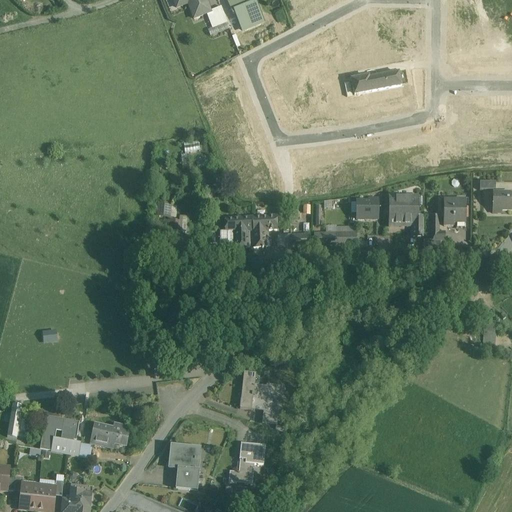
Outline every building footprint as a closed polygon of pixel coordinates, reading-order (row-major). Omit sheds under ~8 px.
[(205,0),(172,0),(176,9),(188,5),(193,20),(210,13),(205,0)] [(252,0),(234,0),(229,2),(234,13),(254,5),(252,0)] [(223,12),(211,17),(216,28),(227,23),(223,12)] [(398,73),(369,79),(368,77),(351,80),(352,86),(354,96),(366,93),(383,90),(401,86),(398,73)] [(289,91),(270,94),(274,118),(316,111),(311,79),(288,82),(289,91)] [(257,104),(246,105),(247,113),(258,111),(257,104)] [(511,191),(493,192),(493,206),(500,206),(500,208),(511,208),(511,191)] [(418,195),(390,195),(390,223),(398,223),(398,222),(413,222),(418,222),(418,214),(418,195)] [(378,216),(378,197),(370,197),(370,199),(357,199),(357,216),(378,216)] [(466,199),(444,199),(444,222),(454,222),(454,220),(466,220),(466,199)] [(156,200),(156,212),(170,212),(171,200),(156,200)] [(277,213),(253,214),(254,225),(269,224),(269,226),(278,225),(277,213)] [(253,214),(225,216),(225,226),(232,226),(250,225),(254,225),(253,214)] [(424,214),(418,214),(418,222),(413,222),(413,232),(424,232),(424,214)] [(181,217),(164,217),(163,241),(180,242),(181,217)] [(254,225),(250,225),(251,242),(271,241),(271,232),(269,232),(269,226),(269,224),(254,225)] [(250,225),(232,226),(233,244),(251,242),(250,225)] [(220,244),(233,244),(232,226),(225,226),(220,227),(220,244)] [(357,228),(315,229),(315,243),(357,242),(357,228)] [(289,240),(290,230),(278,230),(278,240),(289,240)] [(311,230),(291,230),(291,244),(311,243),(311,230)] [(495,329),(496,315),(484,314),(484,329),(495,329)] [(43,340),(57,339),(57,328),(42,328),(43,340)] [(496,342),(496,329),(495,329),(484,329),(483,342),(496,342)] [(208,343),(197,344),(199,359),(210,358),(208,343)] [(268,387),(255,386),(256,374),(244,372),(240,408),(251,409),(252,403),(265,404),(265,411),(277,412),(278,404),(281,404),(283,388),(268,386),(268,387)] [(8,437),(17,438),(18,429),(24,429),(25,418),(21,418),(22,405),(11,404),(8,437)] [(277,412),(265,411),(263,422),(276,423),(277,412)] [(79,421),(46,415),(40,448),(52,450),(54,438),(55,439),(56,430),(62,431),(61,440),(73,441),(74,433),(77,434),(78,433),(79,432),(79,431),(78,430),(79,421)] [(113,429),(95,425),(95,424),(94,424),(90,442),(91,442),(113,447),(114,442),(121,443),(121,444),(126,445),(128,438),(127,438),(130,427),(114,423),(113,429)] [(55,439),(54,438),(52,450),(78,455),(80,444),(80,443),(73,441),(61,440),(55,439)] [(91,446),(80,444),(78,455),(89,457),(91,446)] [(264,466),(265,447),(240,445),(239,460),(245,461),(245,464),(264,466)] [(180,449),(171,448),(169,468),(177,468),(175,489),(197,490),(199,470),(194,469),(195,460),(198,461),(199,458),(197,458),(198,449),(199,449),(199,448),(181,446),(180,449)] [(18,448),(19,455),(35,454),(34,447),(18,448)] [(9,470),(0,469),(0,491),(7,492),(8,476),(9,470)] [(16,477),(8,476),(7,491),(14,492),(16,477)] [(23,478),(16,477),(14,492),(21,492),(22,485),(23,478)] [(63,482),(56,481),(55,489),(56,489),(55,496),(62,496),(63,482)] [(22,485),(21,492),(19,509),(36,511),(39,487),(22,485)] [(93,489),(71,486),(69,500),(70,500),(68,511),(88,511),(89,505),(91,504),(93,489)] [(55,489),(39,487),(36,511),(47,511),(53,511),(55,496),(56,489),(55,489)] [(69,500),(62,499),(60,511),(68,511),(70,500),(69,500)]
